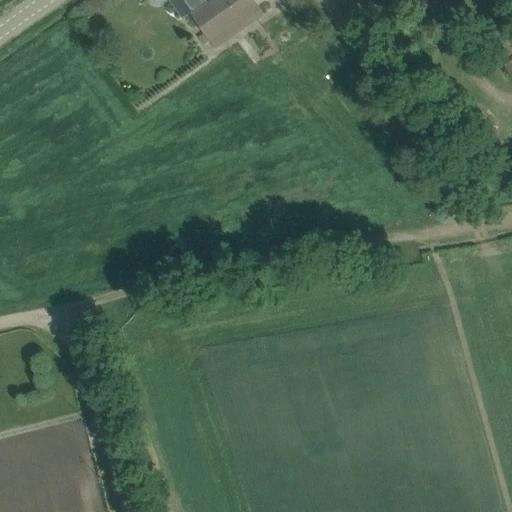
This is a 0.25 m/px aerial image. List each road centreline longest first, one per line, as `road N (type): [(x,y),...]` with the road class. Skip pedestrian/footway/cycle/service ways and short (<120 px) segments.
road 1 (track): [(473,223),(0,323)]
road 2 (track): [(473,223),(320,0)]
